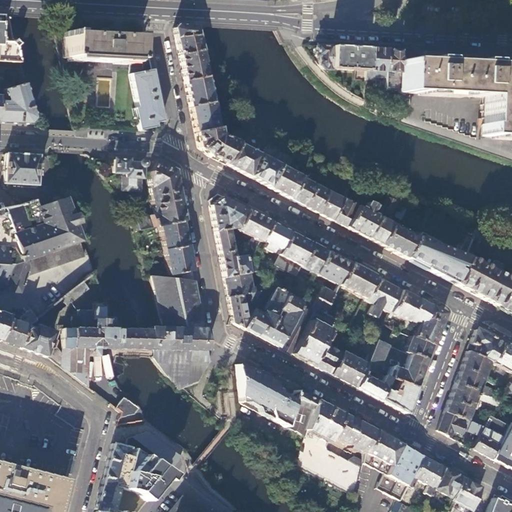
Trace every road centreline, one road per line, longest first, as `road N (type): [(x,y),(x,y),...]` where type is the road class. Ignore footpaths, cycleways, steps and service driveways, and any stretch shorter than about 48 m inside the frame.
road 1 (residential): [(192,165),(222,340),(415,441)]
road 2 (primary): [(155,7),(511,35)]
road 3 (tertiary): [(462,307),(192,165)]
road 4 (residential): [(0,357),(42,372),(97,415),(79,511)]
road 5 (tertiary): [(180,156),(157,147),(0,138)]
road 6 (residential): [(180,156),(155,7)]
road 7 (residential): [(462,307),(415,441)]
road 8 (primary): [(18,0),(155,7)]
